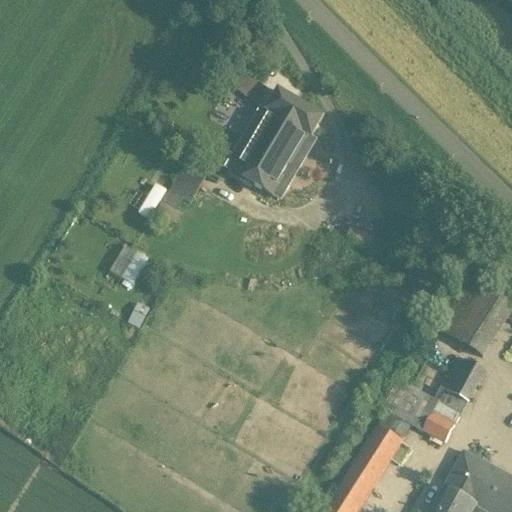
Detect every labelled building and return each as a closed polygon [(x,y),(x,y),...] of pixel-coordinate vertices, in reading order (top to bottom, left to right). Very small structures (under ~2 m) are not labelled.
[(218,55),(207,73),(257,108),(269,91),(218,55)] [(252,187),(300,105),(278,92),(266,112),(265,113),(260,109),(224,171),(252,187)] [(302,154),(310,139),(322,118),(300,105),(252,187),(275,199),(281,202),(307,157),(302,154)] [(182,211),(196,188),(176,177),(163,200),(182,211)] [(278,254),(279,247),(292,247),(293,230),(248,229),(248,242),(261,242),(261,254),(278,254)] [(385,252),(389,243),(350,229),(347,238),(385,252)] [(485,358),(507,319),(511,322),(511,300),(465,273),(433,328),(485,358)] [(137,309),(129,324),(138,329),(147,314),(137,309)] [(459,358),(441,390),(467,404),(485,372),(459,358)] [(398,381),(382,411),(445,446),(461,417),(398,381)] [(320,511),(359,511),(402,443),(376,426),(320,511)] [(511,511),(511,479),(463,453),(430,511),(511,511)]
